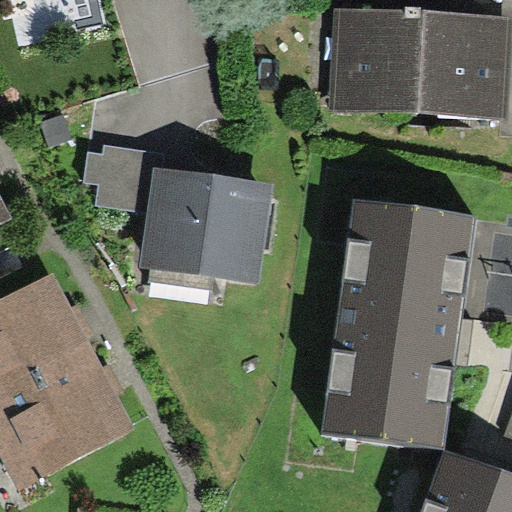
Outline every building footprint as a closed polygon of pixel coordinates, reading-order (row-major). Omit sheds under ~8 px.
[(508,17),(335,8),(330,109),(503,118),(508,17)] [(96,203),(149,211),(155,171),(158,151),(105,143),(104,153),(90,151),(85,180),(99,182),(96,203)] [(259,287),(273,189),(241,184),(155,171),(149,211),(140,270),(259,287)] [(479,216),(356,199),(324,430),(447,447),(462,343),(479,216)] [(0,231),(9,227),(0,209),(0,231)] [(72,322),(52,285),(0,313),(0,460),(20,497),(132,438),(107,391),(72,322)] [(511,511),(511,476),(488,468),(449,453),(427,511),(511,511)]
